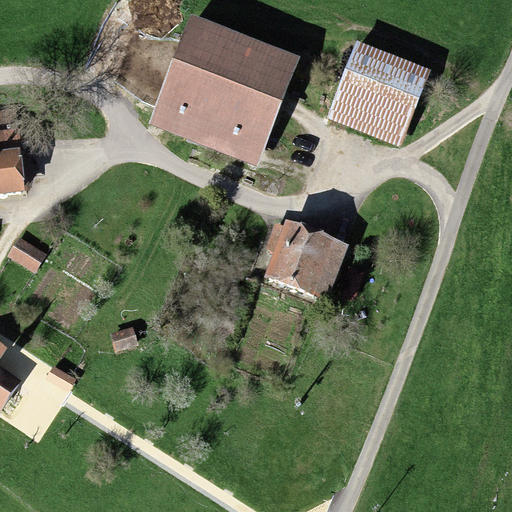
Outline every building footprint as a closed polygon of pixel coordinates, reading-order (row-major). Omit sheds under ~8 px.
[(297,71),(193,30),(154,131),(259,171),(297,71)] [(430,79),(360,52),(332,125),(402,152),(430,79)] [(0,202),(21,200),(11,116),(0,116),(0,202)] [(347,257),(288,233),(266,287),(325,311),(347,257)] [(20,246),(10,262),(34,277),(44,261),(20,246)] [(237,297),(213,352),(222,356),(246,301),(237,297)] [(130,336),(113,338),(115,356),(132,354),(130,336)] [(0,417),(2,419),(22,389),(0,374),(0,364),(5,357),(0,353),(0,417)]
